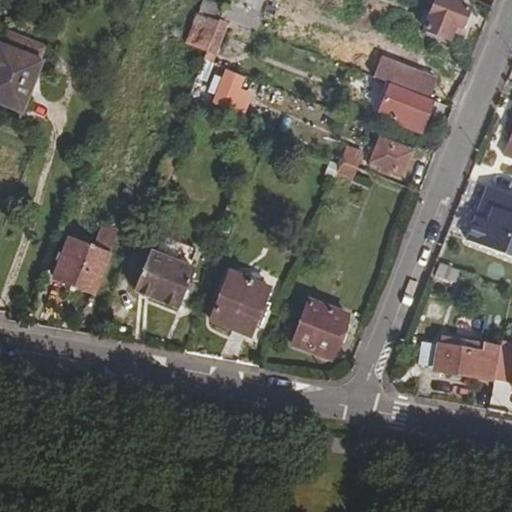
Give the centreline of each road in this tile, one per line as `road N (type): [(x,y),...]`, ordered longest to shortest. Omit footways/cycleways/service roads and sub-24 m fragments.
road 1 (residential): [(511,18),(358,412)]
road 2 (unclassified): [(0,346),(358,412)]
road 3 (unclassified): [(358,412),(511,441)]
